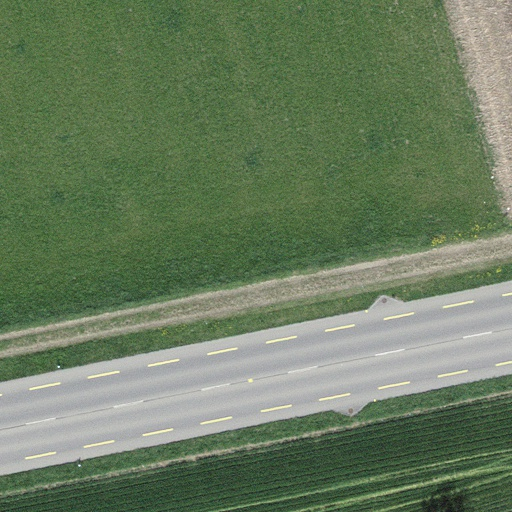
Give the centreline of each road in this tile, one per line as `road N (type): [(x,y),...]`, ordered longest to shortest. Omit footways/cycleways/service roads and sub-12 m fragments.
road 1 (primary): [(511,328),(0,430)]
road 2 (track): [(0,346),(511,247)]
